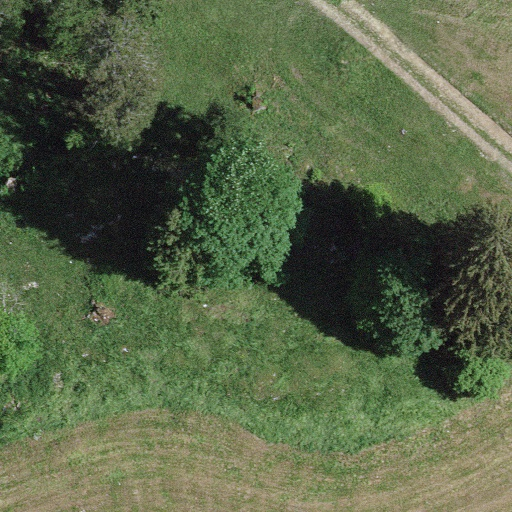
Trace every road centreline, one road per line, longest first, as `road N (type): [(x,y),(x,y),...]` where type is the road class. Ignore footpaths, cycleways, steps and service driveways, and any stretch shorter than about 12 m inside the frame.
road 1 (track): [(0,496),(33,468),(128,419),(511,366)]
road 2 (track): [(511,158),(336,0)]
